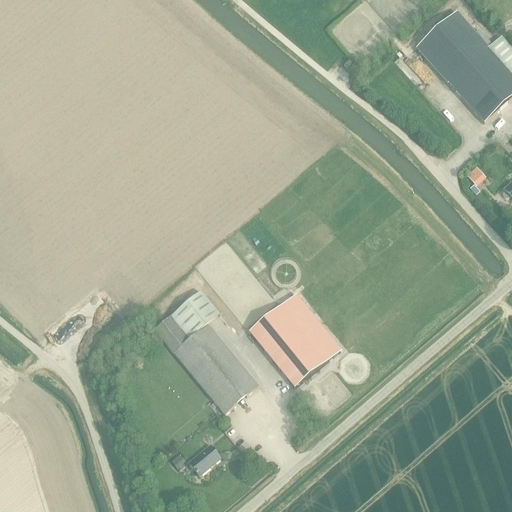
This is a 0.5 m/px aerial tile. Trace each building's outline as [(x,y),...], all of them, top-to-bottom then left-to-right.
[(457,16),(418,50),(449,85),(484,125),(511,100),(511,48),(502,37),(492,46),(479,32),(475,36),(457,16)] [(476,169),(467,177),(475,186),(484,178),(476,169)] [(508,200),(511,198),(511,199),(511,184),(504,192),(506,193),(503,195),(503,197),(506,200),(508,200)] [(153,332),(172,356),(224,417),(258,389),(239,366),(207,327),(219,317),(199,294),(153,332)] [(297,296),(249,335),(294,391),(342,352),(297,296)] [(200,478),(220,460),(210,448),(189,465),(200,478)]
